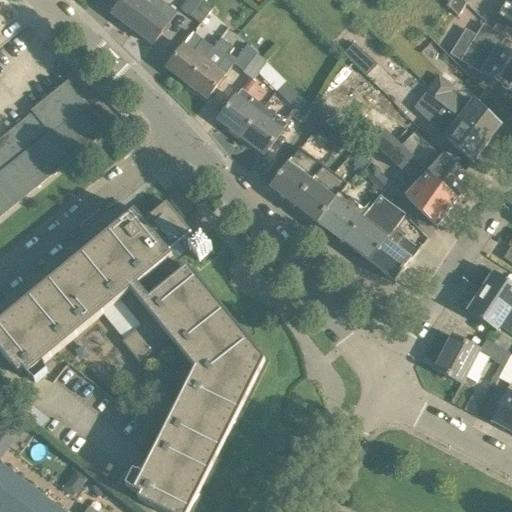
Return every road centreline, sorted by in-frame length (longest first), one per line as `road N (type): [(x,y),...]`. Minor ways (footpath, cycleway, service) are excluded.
road 1 (residential): [(380,375),(182,131)]
road 2 (residential): [(380,375),(511,178)]
road 3 (residential): [(0,270),(182,131)]
road 4 (residential): [(182,131),(46,0)]
road 5 (residential): [(373,394),(511,463)]
road 6 (residential): [(319,511),(373,394)]
